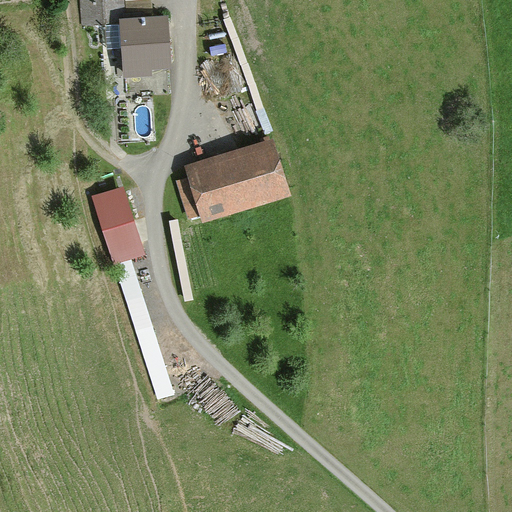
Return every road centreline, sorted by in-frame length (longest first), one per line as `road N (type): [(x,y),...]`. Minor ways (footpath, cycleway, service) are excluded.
road 1 (track): [(159,173),(157,250),(177,314),(205,350),(385,511)]
road 2 (track): [(0,19),(31,33),(100,146),(159,173)]
road 3 (track): [(191,0),(176,124),(159,173)]
